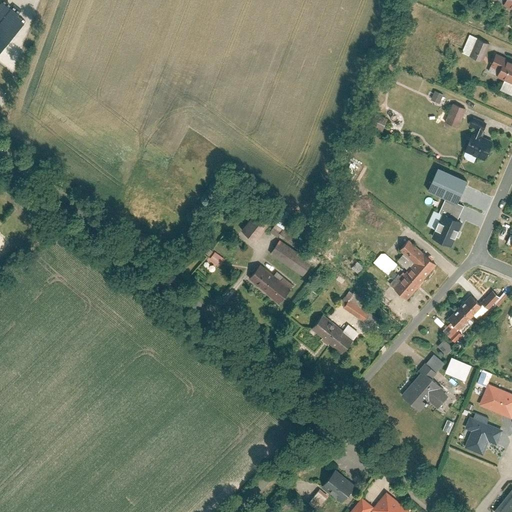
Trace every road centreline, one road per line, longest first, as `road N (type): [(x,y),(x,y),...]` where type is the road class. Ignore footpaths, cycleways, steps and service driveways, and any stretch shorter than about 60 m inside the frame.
road 1 (residential): [(0,150),(329,415)]
road 2 (residential): [(476,258),(329,415)]
road 3 (residential): [(329,415),(447,511)]
road 4 (residential): [(229,511),(329,415)]
